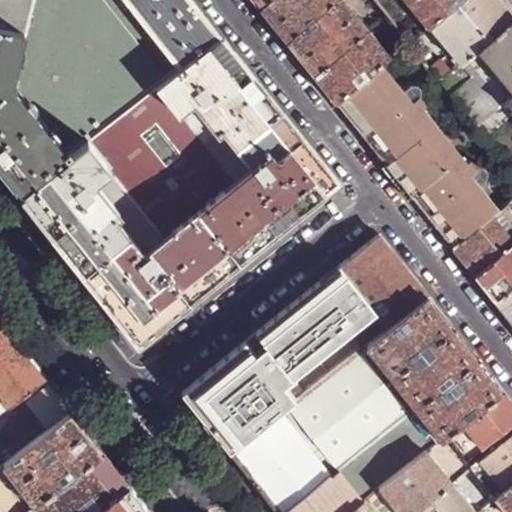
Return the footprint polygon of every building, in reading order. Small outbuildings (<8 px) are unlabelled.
[(0,0),(0,26),(24,33),(31,0),(0,0)] [(156,89),(181,69),(132,8),(125,0),(31,0),(24,33),(11,88),(68,158),(88,142),(156,89)] [(125,0),(132,8),(142,0),(125,0)] [(211,26),(190,0),(142,0),(132,8),(181,69),(221,38),(211,26)] [(270,0),(253,0),(261,9),(270,0)] [(336,0),(270,0),(261,9),(276,29),(288,43),(336,0)] [(367,30),(343,0),(336,0),(288,43),(302,61),(314,75),(367,30)] [(406,0),(427,25),(457,0),(406,0)] [(511,11),(502,0),(457,0),(427,25),(451,54),(459,63),(511,18),(511,11)] [(511,18),(459,63),(439,81),(476,127),(511,95),(511,18)] [(0,164),(7,174),(23,193),(68,158),(11,88),(24,33),(0,26),(0,164)] [(389,57),(367,30),(314,75),(327,92),(335,103),(381,64),(389,57)] [(68,158),(23,193),(48,224),(87,274),(94,283),(128,325),(135,334),(139,339),(177,309),(250,251),(297,213),(336,182),(313,154),(255,81),(221,38),(181,69),(156,89),(177,116),(193,104),(218,134),(223,131),(253,169),(144,256),(114,217),(119,214),(94,183),(110,170),(88,142),(68,158)] [(451,54),(431,71),(439,81),(459,63),(451,54)] [(403,91),(381,64),(335,103),(368,144),(401,184),(432,223),(452,249),(500,211),(479,186),(491,177),(492,171),(489,166),(486,170),(484,168),(478,168),(477,169),(470,160),(467,163),(463,166),(458,159),(462,157),(428,113),(423,117),(418,110),(422,107),(425,104),(420,97),(422,91),(419,88),(423,85),(420,81),(414,81),(403,91)] [(177,116),(156,89),(88,142),(110,170),(94,183),(119,214),(114,217),(144,256),(253,169),(223,131),(218,134),(193,104),(177,116)] [(511,95),(476,127),(487,141),(511,119),(511,95)] [(428,113),(422,107),(418,110),(423,117),(428,113)] [(467,163),(462,157),(458,159),(463,166),(467,163)] [(511,244),(511,212),(507,206),(500,211),(452,249),(467,268),(473,275),(511,244)] [(266,406),(275,419),(281,414),(367,346),(428,297),(379,235),(183,393),(201,416),(217,403),(212,397),(226,386),(251,418),(266,406)] [(511,285),(511,244),(473,275),(485,290),(493,301),(511,285)] [(511,285),(493,301),(511,324),(511,285)] [(367,346),(442,439),(445,436),(503,391),(494,380),(467,346),(438,309),(428,297),(367,346)] [(14,341),(0,323),(0,393),(9,405),(11,406),(45,380),(14,341)] [(281,414),(356,508),(365,501),(381,489),(426,452),(442,439),(367,346),(281,414)] [(511,402),(503,391),(445,436),(450,443),(471,468),(511,435),(511,402)] [(0,411),(9,405),(0,393),(0,411)] [(71,413),(0,468),(0,475),(27,510),(35,504),(102,452),(85,430),(71,413)] [(277,511),(350,511),(356,508),(281,414),(275,419),(254,437),(240,447),(232,455),(250,477),(274,508),(277,511)] [(236,442),(240,447),(254,437),(249,431),(236,442)] [(511,435),(471,468),(496,499),(511,486),(511,435)] [(113,466),(102,452),(35,504),(41,511),(91,511),(127,484),(113,466)] [(381,489),(398,511),(416,511),(451,484),(426,452),(381,489)] [(25,511),(27,510),(0,475),(0,511),(25,511)] [(149,511),(137,496),(127,484),(91,511),(149,511)] [(474,511),(451,484),(416,511),(474,511)] [(511,511),(511,486),(496,499),(507,511),(511,511)] [(373,511),(365,501),(356,508),(350,511),(373,511)]
